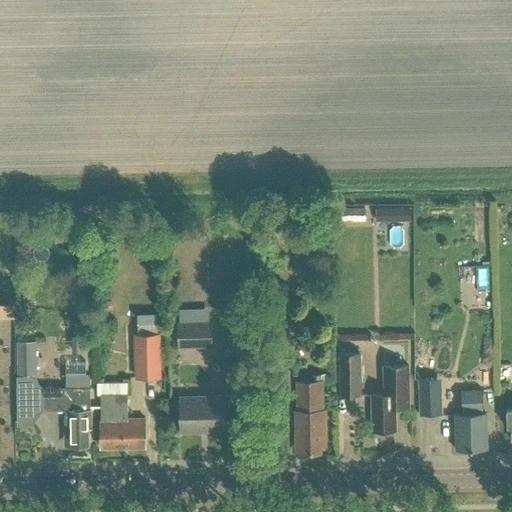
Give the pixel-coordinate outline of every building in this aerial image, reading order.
[(0,302),(0,316),(17,316),(17,303),(0,302)] [(267,344),(267,360),(290,359),(290,336),(280,336),(280,328),(281,328),(281,318),(269,317),(269,329),(270,344),(267,344)] [(177,347),(212,346),(211,320),(177,321),(177,347)] [(135,334),(136,376),(159,375),(158,333),(135,334)] [(37,374),(36,341),(16,341),(17,375),(37,374)] [(339,351),(339,394),(361,394),(361,351),(339,351)] [(396,428),(395,406),(410,406),(409,363),(382,363),(383,393),(372,393),(372,429),(396,428)] [(89,375),(76,375),(76,386),(42,387),(43,410),(65,410),(65,433),(71,433),(71,444),(75,444),(75,446),(84,446),(84,444),(88,444),(88,427),(91,427),(90,386),(89,386),(89,375)] [(418,378),(419,414),(443,413),(442,377),(418,378)] [(298,380),(299,409),(296,409),(296,446),(302,445),(302,451),(321,450),(321,444),(325,444),(325,405),(322,405),(322,379),(298,380)] [(464,413),(455,413),(456,449),(487,447),(486,412),(483,412),(482,404),(483,404),(483,389),(461,389),(462,406),(464,406),(464,413)] [(128,417),(128,409),(127,392),(101,392),(101,418),(100,418),(101,447),(146,446),(145,417),(128,417)] [(227,430),(226,409),(226,394),(180,396),(181,431),(227,430)]
